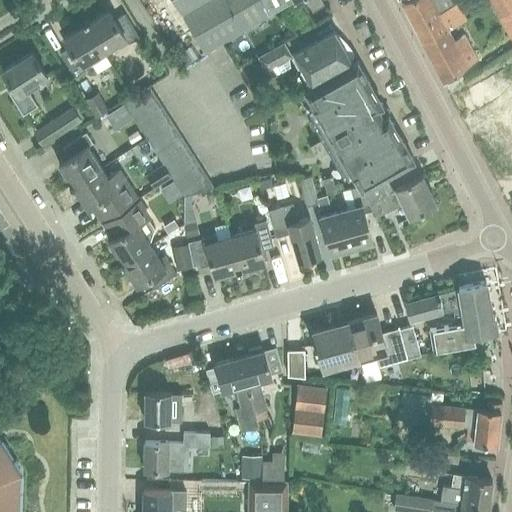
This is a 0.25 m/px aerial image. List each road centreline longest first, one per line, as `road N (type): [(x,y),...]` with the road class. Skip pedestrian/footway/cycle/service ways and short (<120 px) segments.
road 1 (residential): [(117,353),(497,238)]
road 2 (tertiary): [(497,238),(379,0)]
road 3 (residential): [(117,353),(0,168)]
road 4 (residential): [(111,511),(117,353)]
